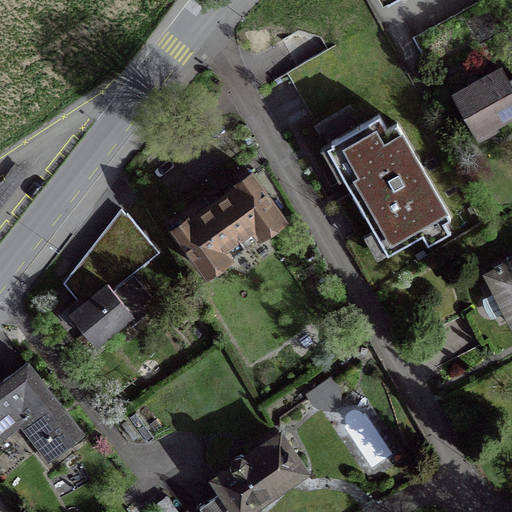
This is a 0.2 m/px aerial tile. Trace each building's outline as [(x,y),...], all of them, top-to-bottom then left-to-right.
[(425,66),(501,25),(487,0),(484,0),(411,40),(425,66)] [(511,79),(507,83),(500,71),(453,97),(475,136),(477,135),(475,133),(489,125),(491,128),(511,115),(511,79)] [(378,115),(331,142),(391,247),(423,229),(428,239),(450,226),(445,217),(452,213),(402,125),(388,133),(378,115)] [(259,236),(282,219),(251,175),(212,204),(243,246),(258,235),(259,236)] [(0,208),(16,188),(7,182),(0,185),(0,208)] [(228,258),(227,257),(243,246),(212,204),(173,230),(204,275),(228,258)] [(158,254),(125,214),(99,248),(101,249),(97,256),(91,251),(65,284),(78,300),(65,310),(94,345),(150,299),(137,283),(128,290),(122,283),(158,254)] [(511,269),(509,264),(502,268),(501,265),(492,270),(494,272),(487,276),(498,299),(504,296),(508,304),(502,307),(511,325),(511,269)] [(58,455),(83,435),(26,363),(0,383),(0,438),(18,424),(31,441),(40,433),(58,455)] [(332,386),(328,381),(308,394),(314,405),(319,407),(324,408),(329,407),(333,404),(335,400),(336,394),(335,390),(332,386)] [(300,471),(278,438),(245,461),(240,458),(234,459),(231,464),(232,469),(216,480),(222,490),(197,506),(201,511),(240,511),(241,511),(253,511),(256,509),(254,503),(300,471)] [(151,507),(154,511),(175,511),(166,497),(151,507)]
